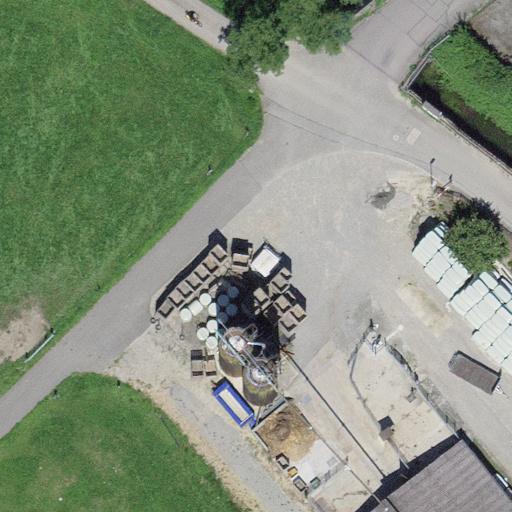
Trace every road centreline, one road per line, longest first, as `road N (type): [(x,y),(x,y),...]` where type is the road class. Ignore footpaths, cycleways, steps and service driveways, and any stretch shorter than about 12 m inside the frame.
road 1 (track): [(177,0),(243,47),(345,94),(0,428)]
road 2 (unclassified): [(345,94),(419,134),(511,205)]
road 3 (residential): [(345,94),(443,0)]
